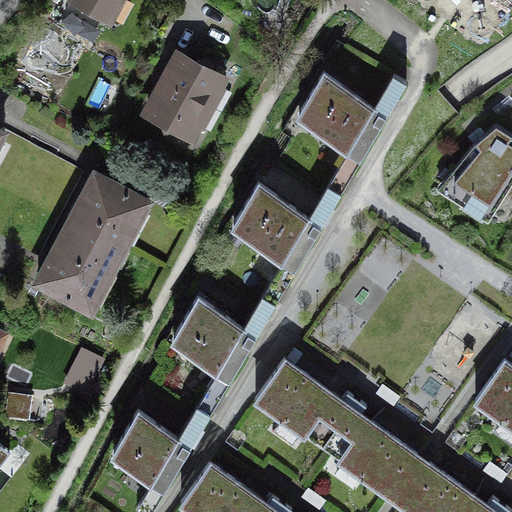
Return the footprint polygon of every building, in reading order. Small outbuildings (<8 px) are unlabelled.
[(121,0),(65,0),(64,5),(107,27),(121,0)] [(153,78),(210,110),(227,81),(169,49),(153,78)] [(192,142),(210,110),(153,78),(134,110),(192,142)] [(371,112),(323,79),(294,119),(343,153),(371,112)] [(511,181),(511,134),(496,124),(475,142),(443,181),(492,213),(511,181)] [(95,172),(72,217),(124,244),(148,200),(95,172)] [(304,219),(255,189),(230,229),(279,259),(304,219)] [(91,308),(124,244),(72,217),(38,280),(91,308)] [(242,329),(195,299),(169,339),(217,369),(242,329)] [(102,359),(82,349),(66,380),(86,390),(102,359)] [(252,401),(392,501),(421,460),(281,361),(252,401)] [(511,369),(499,361),(468,406),(511,436),(511,369)] [(30,395),(10,393),(8,412),(27,415),(30,395)] [(174,438),(137,413),(108,455),(145,480),(174,438)] [(283,511),(208,457),(171,506),(179,511),(283,511)] [(494,511),(421,460),(392,501),(408,511),(494,511)]
